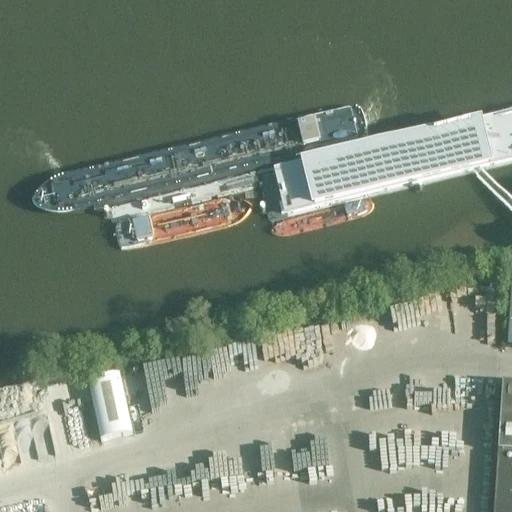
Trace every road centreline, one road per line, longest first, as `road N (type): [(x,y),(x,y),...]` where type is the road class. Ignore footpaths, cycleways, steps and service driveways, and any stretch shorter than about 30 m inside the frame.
road 1 (unknown): [(356,434),(460,424),(466,476)]
road 2 (unknown): [(221,511),(365,488)]
